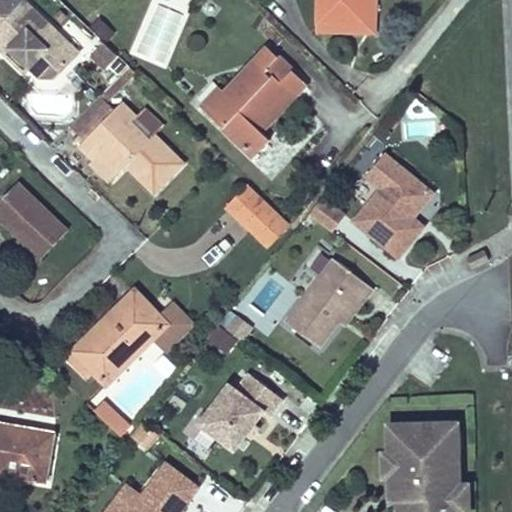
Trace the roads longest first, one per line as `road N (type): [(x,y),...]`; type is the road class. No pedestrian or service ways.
road 1 (residential): [(0,297),(23,313),(42,313),(61,304),(113,244),(105,216),(0,113)]
road 2 (residential): [(488,301),(452,303),(428,317),(279,511)]
